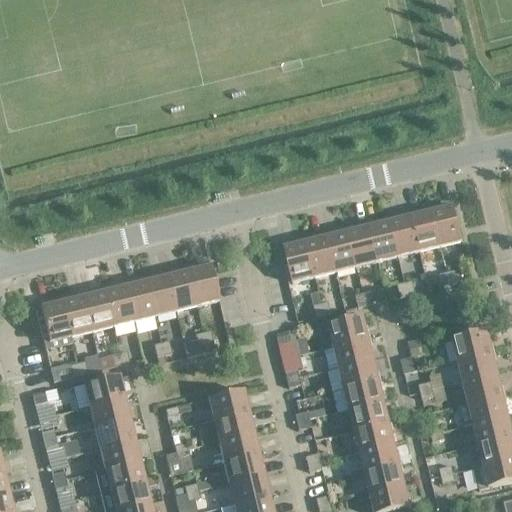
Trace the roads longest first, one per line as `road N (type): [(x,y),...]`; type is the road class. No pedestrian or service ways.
road 1 (residential): [(306,511),(238,215)]
road 2 (unclassified): [(238,215),(479,153)]
road 3 (unclassified): [(0,270),(238,215)]
road 4 (residential): [(45,511),(0,330)]
road 5 (residential): [(511,289),(479,153)]
